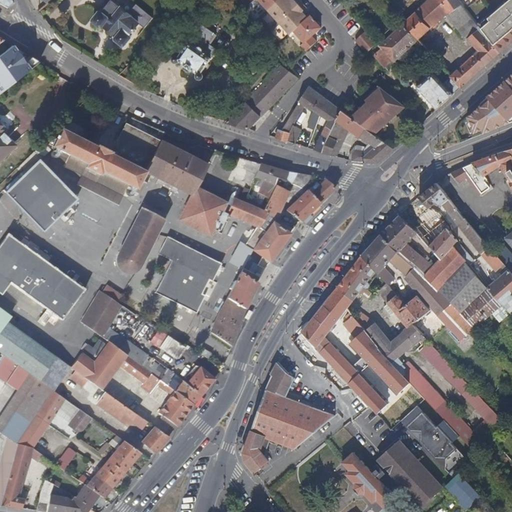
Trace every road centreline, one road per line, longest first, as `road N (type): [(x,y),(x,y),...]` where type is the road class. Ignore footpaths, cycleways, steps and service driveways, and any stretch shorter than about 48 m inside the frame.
road 1 (secondary): [(379,190),(274,299),(225,399),(127,511)]
road 2 (secondary): [(223,463),(255,381),(300,300),(379,190)]
road 3 (residential): [(28,37),(122,98),(251,148)]
road 4 (residential): [(251,148),(345,38),(311,0)]
road 5 (secondary): [(511,62),(407,156)]
road 6 (residential): [(251,148),(379,190)]
